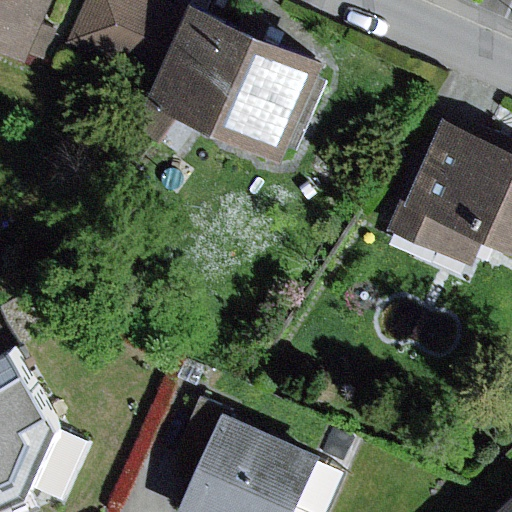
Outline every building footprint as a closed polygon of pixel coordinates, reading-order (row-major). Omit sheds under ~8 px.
[(0,0),(0,44),(30,58),(55,0),(0,0)] [(162,81),(194,7),(177,0),(86,0),(69,41),(162,81)] [(333,54),(206,0),(196,0),(194,7),(162,81),(156,95),(291,153),(333,54)] [(511,136),(451,110),(425,169),(417,166),(390,227),(478,265),(490,238),(511,247),(511,136)] [(21,344),(0,355),(0,508),(30,496),(64,425),(21,344)] [(298,511),(326,452),(230,409),(182,511),(298,511)] [(511,511),(511,498),(496,511),(511,511)]
